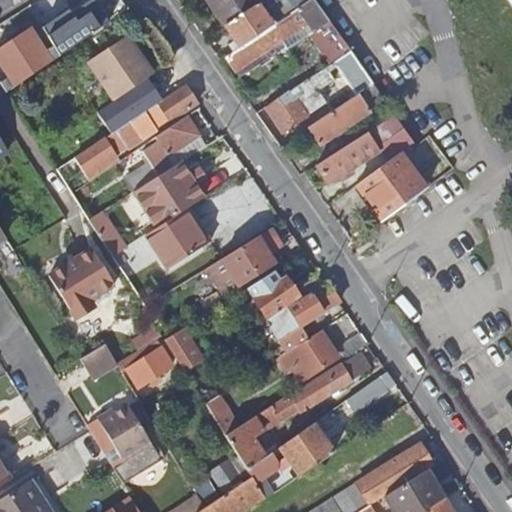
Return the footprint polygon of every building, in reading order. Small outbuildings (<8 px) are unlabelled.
[(44,34),(53,49),(58,57),(107,24),(92,0),(44,34)] [(253,0),(205,0),(225,28),(257,6),(253,0)] [(266,0),(257,6),(225,28),(239,52),(272,29),(260,11),(277,0),(297,0),(303,8),(313,2),(312,0),(266,0)] [(260,48),(277,37),(281,44),(303,29),(309,38),(329,67),(350,53),(333,29),(322,15),(313,2),(303,8),(272,29),(239,52),(226,60),(235,74),(264,55),(260,48)] [(309,38),(303,29),(281,44),(287,53),(309,38)] [(0,67),(7,79),(0,84),(5,93),(58,57),(53,49),(44,55),(29,31),(0,50),(0,67)] [(87,62),(113,101),(153,74),(126,35),(87,62)] [(196,104),(184,87),(157,105),(169,122),(196,104)] [(382,99),(373,87),(307,131),(318,147),(369,113),(367,109),(382,99)] [(290,94),(265,111),(282,137),(308,119),(290,94)] [(185,117),(154,139),(155,141),(140,152),(147,164),(125,178),(134,191),(142,186),(151,179),(152,181),(172,168),(166,158),(198,136),(185,117)] [(395,117),(312,172),(323,190),(335,182),(341,178),(377,154),(376,153),(380,151),(391,164),(400,157),(415,146),(395,117)] [(127,134),(124,129),(116,135),(119,139),(127,134)] [(103,138),(72,159),(86,180),(108,165),(106,160),(114,155),(103,138)] [(426,193),(400,157),(391,164),(359,188),(385,223),(426,193)] [(151,179),(142,186),(166,222),(183,211),(203,198),(195,186),(188,175),(179,163),(172,168),(152,181),(151,179)] [(197,169),(188,175),(195,186),(205,180),(197,169)] [(209,242),(201,229),(195,232),(183,211),(166,222),(143,237),(165,272),(209,242)] [(238,288),(270,267),(264,259),(268,257),(280,249),(268,230),(221,260),(238,288)] [(89,301),(112,286),(89,250),(48,278),(73,317),(92,305),(89,301)] [(270,267),(273,265),(268,257),(264,259),(270,267)] [(235,310),(249,332),(259,326),(266,321),(264,318),(296,295),(283,278),(278,281),(273,273),(245,290),(251,299),(235,310)] [(259,326),(279,357),(303,342),(307,340),(299,327),(337,303),(338,302),(327,285),(325,286),(288,310),(286,308),(266,321),(259,326)] [(213,304),(219,300),(216,295),(210,299),(213,304)] [(201,305),(204,309),(213,304),(210,299),(201,305)] [(136,335),(146,352),(165,340),(155,323),(136,335)] [(163,342),(184,374),(200,363),(179,332),(163,342)] [(307,340),(303,342),(320,368),(334,359),(317,333),(307,340)] [(350,356),(367,345),(358,333),(344,342),(346,351),(350,356)] [(91,382),(116,367),(104,345),(78,361),(91,382)] [(136,366),(130,358),(116,367),(121,375),(126,372),(137,389),(170,368),(160,351),(136,366)] [(339,367),(349,383),(366,372),(356,357),(339,367)] [(246,472),(264,459),(252,441),(268,431),(272,437),(283,430),(279,424),(295,413),(297,416),(349,383),(339,367),(271,409),(270,407),(237,429),(224,437),(246,472)] [(354,415),(395,387),(386,373),(344,402),(354,415)] [(217,397),(204,406),(224,437),(237,429),(217,397)] [(128,408),(113,417),(160,493),(178,482),(164,459),(161,461),(128,408)] [(160,493),(113,417),(109,419),(107,415),(86,427),(90,433),(109,464),(129,497),(136,508),(160,493)] [(319,463),(332,455),(311,426),(278,449),(298,477),(302,475),(319,463)] [(311,511),(356,511),(425,471),(431,467),(417,445),(311,511)] [(250,479),(254,484),(274,470),(275,462),(270,455),(264,459),(246,472),(250,479)] [(323,469),(319,463),(302,475),(306,480),(323,469)] [(0,487),(8,483),(0,468),(0,487)] [(370,511),(421,511),(437,502),(442,499),(443,499),(425,471),(388,494),(368,507),(370,511)] [(210,505),(214,511),(239,511),(262,497),(254,484),(250,479),(210,505)] [(0,511),(46,511),(29,484),(0,502),(0,511)] [(187,511),(199,511),(204,509),(197,498),(184,506),(187,511)] [(443,511),(449,511),(442,499),(437,502),(443,511)] [(136,511),(129,500),(110,511),(136,511)] [(443,511),(437,502),(421,511),(443,511)]
